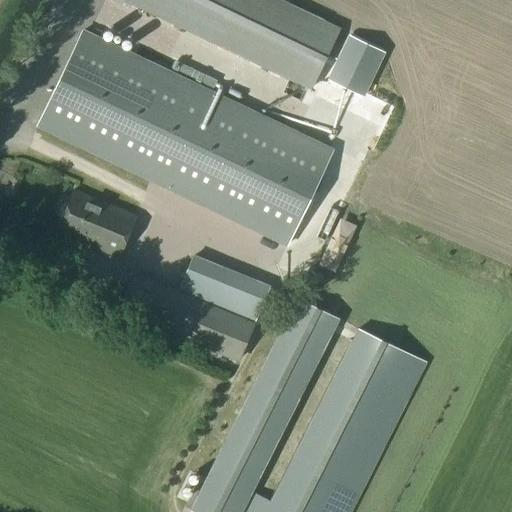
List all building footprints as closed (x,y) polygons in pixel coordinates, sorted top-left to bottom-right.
[(337,30),(275,0),(123,0),(308,90),(337,30)] [(268,236),(286,245),(331,151),(81,32),(36,125),(268,236)] [(63,221),(58,233),(119,258),(135,218),(74,193),(69,205),(65,204),(61,205),(57,215),(58,219),(63,221)] [(133,273),(118,309),(237,359),(252,324),(217,309),(232,272),(193,256),(178,292),(133,273)] [(192,506),(190,511),(191,511),(352,511),(426,365),(356,330),(270,503),(252,494),(339,321),(296,299),(199,492),(191,488),(184,502),(192,506)]
